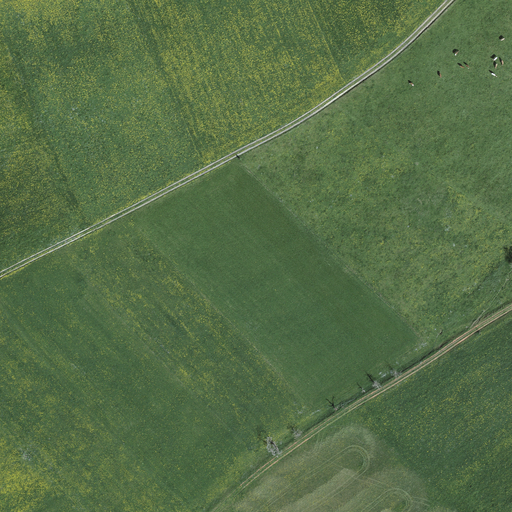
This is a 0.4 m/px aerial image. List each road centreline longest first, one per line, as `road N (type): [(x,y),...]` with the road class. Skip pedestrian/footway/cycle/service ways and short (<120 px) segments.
road 1 (track): [(450,0),(379,65),(304,117),(0,274)]
road 2 (track): [(215,511),(303,439),(511,306)]
